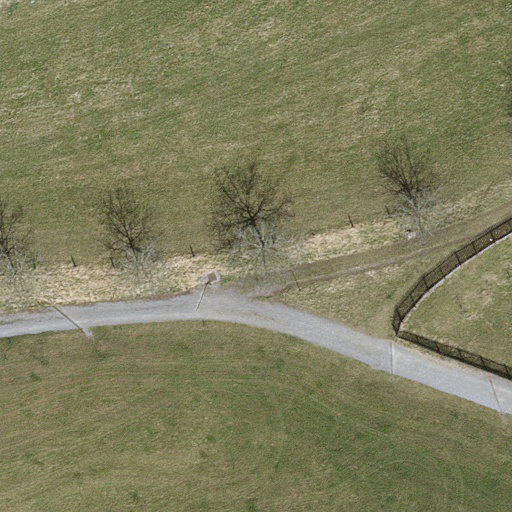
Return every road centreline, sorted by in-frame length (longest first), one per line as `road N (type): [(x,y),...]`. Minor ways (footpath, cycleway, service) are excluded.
road 1 (track): [(0,327),(217,303),(290,318),(511,403)]
road 2 (track): [(217,303),(277,296),(511,222)]
road 3 (track): [(387,355),(385,326),(433,277),(495,232)]
